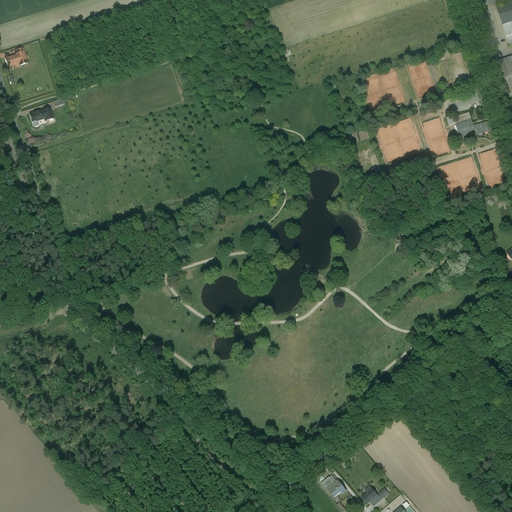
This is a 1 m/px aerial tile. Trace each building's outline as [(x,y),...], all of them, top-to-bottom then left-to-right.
[(511,96),(511,4),(496,9),(508,45),(511,43),(511,57),(498,62),(509,97),(511,96)] [(16,55),(5,59),(8,68),(19,64),(20,66),(25,64),(23,57),(25,56),(24,53),(16,55)] [(42,111),(30,115),(33,127),(38,125),(37,121),(45,119),(45,121),(50,120),(49,118),(53,117),(50,110),(43,112),(42,111)] [(469,114),(454,118),(456,125),(456,126),(472,121),(469,114)] [(472,121),(456,126),(459,138),(469,135),(469,132),(476,130),(477,136),(489,132),(486,123),(473,127),(472,121)] [(334,485),(329,479),(323,484),(328,490),(334,485)] [(346,491),(338,481),(334,485),(328,490),(327,490),(333,497),(339,491),(342,495),(346,491)] [(372,490),(361,499),(367,505),(377,496),(372,490)] [(377,496),(367,505),(371,509),(388,494),(384,490),(377,496)] [(347,511),(340,503),(337,506),(342,511),(347,511)]
